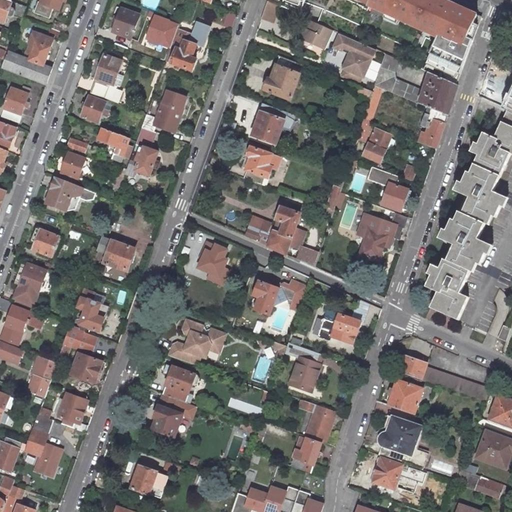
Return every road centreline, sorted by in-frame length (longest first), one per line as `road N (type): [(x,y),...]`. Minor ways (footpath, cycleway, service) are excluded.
road 1 (residential): [(498,0),(394,310)]
road 2 (residential): [(179,212),(70,511)]
road 3 (residential): [(93,0),(0,253)]
road 4 (residential): [(394,310),(179,212)]
road 5 (residential): [(254,0),(179,212)]
road 6 (residential): [(394,310),(331,511)]
road 7 (unknown): [(464,344),(511,217)]
road 8 (residential): [(511,366),(394,310)]
